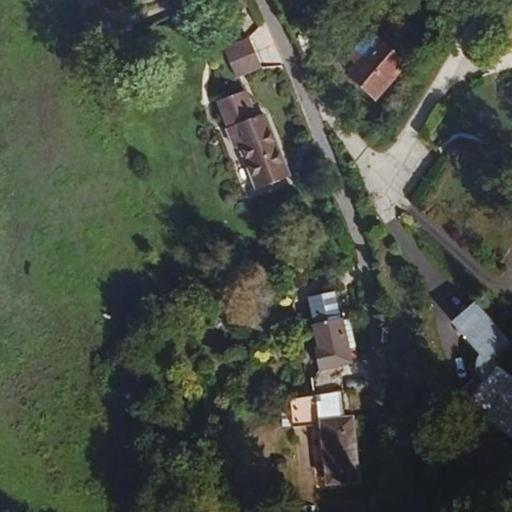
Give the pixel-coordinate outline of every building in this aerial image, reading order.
[(245,5),(242,0),(221,0),(218,2),(223,14),(245,5)] [(300,0),(290,15),(305,43),(318,23),(332,2),(329,0),(300,0)] [(265,66),(250,35),(223,47),(237,78),(265,66)] [(404,68),(372,39),(349,65),(380,94),(404,68)] [(289,178),(282,163),(270,168),(251,123),(257,121),(244,91),(220,102),(231,129),(223,132),(233,155),(238,153),(256,193),(289,178)] [(270,168),(282,163),(263,118),(257,121),(251,123),(270,168)] [(313,360),(318,396),(342,393),(347,392),(362,390),(360,371),(346,373),(339,318),(335,293),(307,297),(316,360),(313,360)] [(474,301),(450,321),(482,358),(488,364),(490,363),(511,344),(474,301)] [(352,316),(339,318),(346,373),(360,371),(352,316)] [(486,388),(496,373),(497,371),(490,363),(488,364),(482,358),(480,360),(478,363),(477,366),(477,370),(477,376),(479,381),(483,385),(486,388)] [(511,438),(511,436),(511,385),(496,373),(486,388),(472,410),(511,438)] [(287,425),(310,422),(323,420),(332,484),(361,480),(353,419),(345,420),(342,393),(318,396),(284,401),(287,425)]
